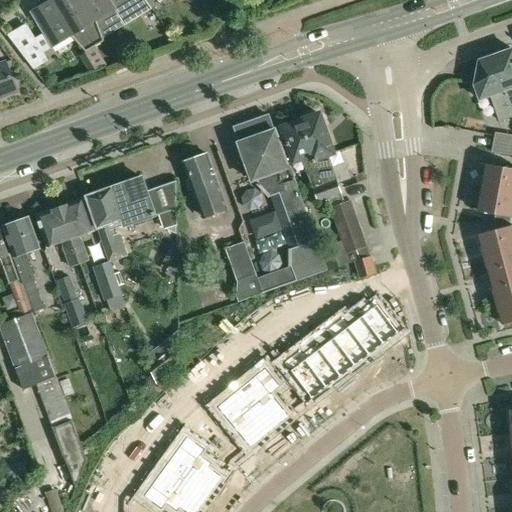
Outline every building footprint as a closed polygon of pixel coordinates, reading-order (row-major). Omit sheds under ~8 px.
[(53,47),(72,35),(86,52),(95,46),(67,0),(50,0),(32,11),(53,47)] [(110,0),(67,0),(95,46),(104,41),(103,37),(125,24),(110,0)] [(26,25),(8,36),(23,56),(39,46),(26,25)] [(511,49),(511,50),(510,48),(507,46),(500,49),(499,52),(499,54),(492,57),(511,117),(511,116),(511,49)] [(500,121),(511,117),(492,57),(480,61),(475,85),(473,86),(472,94),(478,99),(479,98),(479,99),(491,96),(500,121)] [(0,99),(18,93),(7,64),(0,66),(0,99)] [(304,119),(312,142),(308,143),(328,197),(327,197),(330,207),(345,202),(329,155),(334,153),(319,113),(304,119)] [(269,115),(234,128),(239,142),(238,142),(252,180),(256,178),(258,182),(270,195),(279,192),(282,200),(290,224),(298,246),(290,248),(290,265),(296,280),(328,269),(328,270),(329,271),(330,270),(330,269),(322,248),(320,248),(318,241),(319,240),(310,217),(309,217),(298,185),(291,165),(289,166),(289,165),(276,129),(275,129),(269,115)] [(306,163),(319,200),(327,197),(328,197),(308,143),(312,142),(304,119),(281,127),(294,162),(306,157),(307,159),(307,162),(306,163)] [(511,135),(495,132),(492,151),(511,155),(511,135)] [(213,213),(227,208),(207,153),(183,162),(194,193),(204,189),(213,213)] [(511,168),(486,164),(482,187),(511,193),(511,168)] [(115,234),(113,229),(123,225),(124,227),(157,216),(157,215),(143,176),(86,196),(105,248),(104,248),(109,262),(128,255),(120,232),(115,234)] [(166,214),(191,206),(183,182),(158,189),(166,214)] [(502,222),(511,223),(511,217),(511,193),(482,187),(477,211),(498,215),(497,222),(502,222)] [(81,198),(59,206),(80,263),(88,260),(79,235),(93,230),(81,198)] [(341,241),(346,254),(367,247),(351,200),(345,202),(330,207),(341,241)] [(70,267),(80,263),(59,206),(35,215),(47,246),(61,241),(70,267)] [(44,309),(34,281),(36,281),(26,252),(38,248),(28,218),(3,227),(20,274),(24,285),(34,313),(44,309)] [(511,224),(511,223),(497,222),(498,229),(478,235),(484,258),(511,250),(511,224)] [(7,254),(0,234),(0,261),(9,285),(21,281),(10,253),(7,254)] [(322,248),(330,269),(350,264),(346,254),(341,241),(322,248)] [(225,249),(237,281),(237,294),(236,294),(239,302),(263,293),(256,274),(245,242),(225,249)] [(511,250),(484,258),(490,279),(511,273),(511,250)] [(362,278),(376,274),(370,255),(356,260),(362,278)] [(110,262),(91,269),(103,302),(121,296),(110,262)] [(511,273),(490,279),(496,301),(511,297),(511,273)] [(57,280),(66,305),(79,300),(70,275),(57,280)] [(511,297),(496,301),(502,325),(511,321),(511,297)] [(377,305),(363,317),(385,345),(400,333),(377,305)] [(34,313),(0,323),(0,328),(24,390),(37,385),(75,487),(86,459),(60,385),(34,313)] [(363,317),(349,328),(371,357),(385,345),(363,317)] [(90,347),(101,343),(94,323),(83,326),(90,347)] [(349,328),(334,340),(357,368),(371,357),(349,328)] [(334,340),(320,351),(343,379),(357,368),(334,340)] [(177,348),(150,365),(155,385),(178,368),(177,348)] [(320,351),(306,362),(329,390),(343,379),(320,351)] [(306,362),(291,374),(314,402),(329,390),(306,362)] [(264,387),(246,402),(274,435),(294,419),(275,397),(284,390),(269,371),(258,380),(264,387)] [(222,409),(211,418),(227,437),(236,429),(254,451),(274,435),(246,402),(228,417),(222,409)] [(192,456),(178,475),(213,501),(228,480),(214,471),(217,467),(207,459),(211,454),(192,440),(184,451),(192,456)] [(157,489),(149,500),(165,511),(169,511),(172,508),(177,511),(184,511),(185,511),(204,511),(213,501),(178,475),(164,494),(157,489)] [(5,490),(0,491),(0,511),(11,506),(5,490)]
